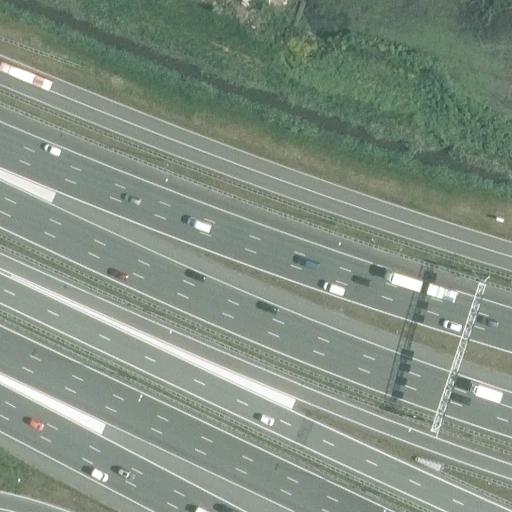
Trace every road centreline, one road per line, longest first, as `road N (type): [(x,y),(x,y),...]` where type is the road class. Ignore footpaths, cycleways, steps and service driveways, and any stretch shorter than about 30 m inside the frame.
road 1 (motorway): [(511,417),(317,346),(0,204)]
road 2 (motorway): [(0,260),(373,422),(511,471)]
road 3 (motorway): [(511,330),(273,253),(0,144)]
road 4 (motorway): [(0,286),(477,511)]
road 5 (motorway): [(0,360),(344,511)]
road 6 (motorway): [(0,401),(198,511)]
